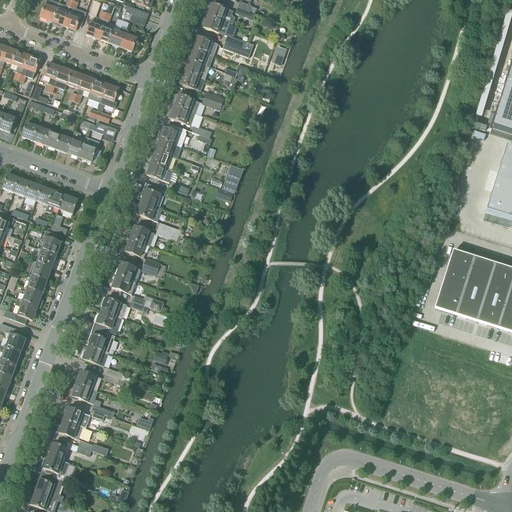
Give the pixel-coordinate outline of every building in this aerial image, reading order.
[(153,0),(136,0),(135,5),(139,7),(144,9),(150,11),(150,9),(152,9),(153,5),(152,4),(153,0)] [(56,11),(58,5),(47,1),(44,7),(40,20),(52,24),(56,11)] [(58,27),(64,29),(73,3),(68,1),(65,8),(58,5),(56,11),(52,24),(52,27),(57,28),(58,27)] [(73,3),(64,29),(67,30),(68,32),(72,34),(74,32),(75,33),(77,28),(80,29),(86,15),(75,11),(78,4),(73,3)] [(88,17),(95,19),(100,5),(93,3),(88,17)] [(118,17),(121,7),(111,3),(107,14),(118,17)] [(237,9),(237,10),(254,16),(256,10),(239,4),(239,5),(238,9),(237,9)] [(208,13),(207,18),(228,25),(228,26),(231,20),(224,17),(227,11),(211,6),(210,6),(209,6),(207,11),(207,13),(208,13)] [(125,14),(132,17),(146,22),(148,16),(127,8),(125,14)] [(254,16),(237,10),(237,11),(235,15),(235,16),(247,20),(247,19),(252,21),(254,16)] [(85,36),(97,41),(107,15),(101,13),(99,20),(98,20),(96,26),(89,23),(85,36)] [(97,41),(109,45),(114,32),(106,30),(111,17),(107,15),(97,41)] [(146,22),(132,17),(130,23),(144,28),(146,22)] [(205,22),(204,22),(203,22),(201,27),(201,29),(203,29),(202,30),(224,37),(228,25),(207,18),(205,22)] [(109,45),(120,49),(125,36),(127,31),(121,29),(119,34),(114,32),(109,45)] [(125,36),(120,49),(132,54),(137,41),(125,36)] [(225,43),(242,50),(245,44),(227,38),(225,43)] [(192,50),(192,51),(208,56),(213,58),(218,46),(196,39),(192,50)] [(242,50),(225,43),(224,44),(225,44),(223,49),(240,56),(242,50)] [(0,75),(4,64),(11,66),(16,53),(4,49),(0,61),(0,75)] [(203,68),(209,70),(213,58),(208,56),(192,51),(192,52),(193,52),(193,51),(194,52),(192,56),(191,55),(188,62),(203,68)] [(16,53),(11,66),(17,69),(15,74),(16,75),(13,82),(18,84),(21,76),(23,71),(28,58),(16,53)] [(271,65),(280,68),(284,59),(275,55),(271,65)] [(39,62),(28,58),(23,71),(35,75),(39,62)] [(184,74),(183,74),(205,82),(209,70),(203,68),(188,62),(184,74)] [(511,63),(492,129),(511,134),(511,63)] [(45,94),(50,95),(55,82),(60,70),(48,65),(43,78),(50,81),(45,94)] [(67,87),(72,74),(71,74),(71,71),(66,70),(65,71),(60,70),(55,82),(50,95),(55,97),(58,90),(64,93),(67,87)] [(67,87),(78,91),(83,78),(78,76),(78,74),(74,72),(72,74),(67,87)] [(205,82),(183,74),(179,86),(195,92),(200,94),(205,82)] [(83,93),(90,95),(95,83),(94,82),(94,80),(90,78),(88,80),(83,78),(78,91),(76,97),(74,104),(79,106),(83,93)] [(88,101),(100,105),(107,87),(102,85),(101,83),(97,81),(95,83),(90,95),(88,101)] [(27,86),(23,97),(29,100),(34,88),(27,86)] [(100,105),(97,114),(96,117),(95,117),(92,123),(94,124),(95,120),(108,125),(111,119),(101,115),(104,107),(114,111),(117,104),(114,103),(118,91),(117,88),(113,87),(111,88),(107,87),(100,105)] [(41,91),(36,89),(31,101),(37,103),(41,91)] [(204,100),(204,101),(221,107),(224,101),(206,95),(204,100)] [(175,104),(174,109),(195,116),(199,105),(193,103),(194,102),(178,97),(177,97),(176,97),(174,102),(174,104),(175,104)] [(221,107),(204,101),(203,101),(204,101),(202,106),(202,107),(219,113),(221,107)] [(45,109),(43,114),(52,117),(54,112),(45,109)] [(195,116),(174,109),(172,113),(171,113),(170,113),(168,118),(168,120),(169,120),(169,121),(190,128),(195,116)] [(66,122),(69,114),(64,112),(63,115),(62,115),(60,120),(62,121),(57,133),(62,135),(66,122)] [(97,114),(91,112),(87,121),(92,123),(95,117),(96,117),(97,114)] [(70,114),(69,114),(66,122),(72,124),(75,115),(70,113),(70,114)] [(4,116),(0,126),(0,130),(10,135),(15,121),(4,116)] [(90,125),(88,130),(104,136),(104,135),(106,130),(107,128),(97,124),(96,127),(90,125)] [(21,139),(32,143),(38,129),(26,125),(21,139)] [(160,137),(159,141),(180,149),(182,144),(186,132),(170,126),(168,131),(161,129),(158,137),(160,137)] [(32,143),(44,147),(49,133),(38,129),(32,143)] [(199,137),(203,139),(209,141),(211,135),(194,129),(191,135),(199,137)] [(44,147),(55,151),(60,137),(49,133),(44,147)] [(66,155),(77,159),(83,145),(77,144),(80,136),(74,134),(71,141),(66,155)] [(55,151),(66,155),(71,141),(60,137),(55,151)] [(85,140),(83,145),(77,159),(92,165),(99,145),(85,140)] [(159,141),(154,153),(170,159),(176,161),(180,149),(159,141)] [(511,150),(506,148),(485,214),(511,222),(511,150)] [(207,158),(213,160),(216,152),(209,150),(207,158)] [(154,153),(150,165),(166,171),(166,170),(170,159),(154,153)] [(166,171),(150,165),(150,166),(146,177),(161,183),(169,185),(173,173),(166,170),(166,171)] [(225,191),(234,194),(242,173),(233,170),(225,191)] [(2,190),(13,194),(18,180),(7,176),(2,190)] [(13,194),(24,199),(30,185),(18,180),(13,194)] [(24,199),(35,203),(40,189),(30,185),(24,199)] [(142,200),(141,204),(156,209),(160,197),(156,196),(158,190),(145,185),(140,199),(142,200)] [(173,186),(170,192),(182,196),(184,191),(184,190),(173,186)] [(35,203),(47,207),(53,193),(40,189),(35,203)] [(54,210),(59,212),(64,197),(53,193),(47,207),(45,213),(52,216),(54,210)] [(64,197),(59,212),(73,217),(78,202),(64,197)] [(156,209),(141,204),(139,208),(137,207),(134,216),(151,222),(154,215),(159,217),(161,212),(156,210),(156,209)] [(19,214),(17,219),(27,222),(28,217),(19,214)] [(0,235),(5,237),(7,230),(9,226),(9,225),(12,226),(14,221),(2,217),(0,221),(0,235)] [(159,225),(157,231),(178,238),(180,233),(159,225)] [(51,231),(65,236),(67,231),(53,226),(51,231)] [(129,241),(144,247),(149,249),(154,236),(134,229),(132,233),(129,232),(126,240),(129,241)] [(178,238),(157,231),(155,237),(176,244),(178,238)] [(41,252),(56,257),(58,250),(59,250),(61,245),(55,243),(57,238),(58,237),(46,233),(43,239),(46,240),(41,252)] [(0,235),(0,247),(1,248),(3,242),(13,246),(13,245),(20,247),(22,243),(15,240),(10,238),(5,237),(0,235)] [(144,247),(129,241),(125,254),(140,259),(144,247)] [(41,252),(36,265),(51,271),(51,270),(53,263),(54,263),(56,258),(55,258),(56,257),(41,252)] [(438,299),(435,311),(456,318),(477,324),(487,328),(498,331),(511,335),(511,272),(505,270),(495,267),(494,267),(484,263),(474,260),(458,255),(453,253),(449,265),(446,276),(444,280),(442,288),(438,299)] [(165,268),(146,261),(144,267),(165,275),(167,269),(165,269),(165,268)] [(31,279),(46,284),(47,284),(46,283),(49,276),(51,271),(36,265),(31,263),(26,277),(31,279)] [(120,265),(116,278),(136,285),(140,272),(139,272),(120,265)] [(165,275),(144,267),(142,273),(161,280),(162,278),(163,278),(165,275)] [(0,279),(7,281),(9,277),(2,274),(0,273),(0,279)] [(136,285),(116,278),(111,290),(130,297),(131,297),(136,285)] [(31,279),(26,292),(42,297),(41,296),(44,289),(45,289),(46,284),(31,279)] [(26,292),(22,304),(22,305),(37,310),(40,311),(43,303),(40,302),(42,297),(26,292)] [(133,298),(131,304),(144,308),(146,303),(133,298)] [(102,309),(101,313),(122,320),(126,308),(120,306),(103,300),(100,308),(102,309)] [(152,301),(149,310),(160,314),(163,305),(152,301)] [(13,322),(25,327),(25,326),(24,326),(26,321),(32,323),(32,322),(35,315),(37,310),(22,305),(22,304),(16,302),(14,307),(20,309),(17,317),(15,316),(13,322)] [(144,308),(131,304),(129,309),(142,314),(144,308)] [(5,312),(5,313),(3,318),(13,322),(15,316),(5,312)] [(97,316),(92,330),(105,335),(106,333),(116,337),(122,320),(101,313),(99,317),(97,316)] [(0,332),(7,335),(9,336),(11,330),(0,326),(0,327),(0,326),(0,332)] [(8,341),(5,349),(21,355),(21,354),(20,354),(23,347),(25,341),(23,341),(25,335),(11,330),(9,336),(7,335),(6,340),(8,341)] [(115,339),(105,335),(92,330),(87,344),(89,345),(87,349),(108,357),(115,339)] [(5,349),(1,362),(16,368),(16,367),(18,360),(19,360),(21,355),(5,349)] [(108,357),(87,349),(86,353),(84,352),(81,361),(104,369),(108,357)] [(157,372),(159,365),(166,367),(169,356),(156,353),(151,370),(157,372)] [(1,362),(0,364),(0,376),(11,380),(13,373),(14,373),(16,368),(1,362)] [(107,370),(104,376),(119,381),(120,382),(123,376),(107,370)] [(81,374),(76,386),(96,393),(101,381),(81,374)] [(0,376),(0,391),(6,393),(7,393),(6,393),(9,386),(11,380),(0,376)] [(104,376),(102,381),(116,386),(116,385),(118,386),(119,381),(104,376)] [(91,412),(104,417),(112,420),(114,414),(99,409),(101,404),(95,402),(98,394),(96,393),(76,386),(72,399),(93,406),(93,407),(91,412)] [(68,410),(63,422),(78,428),(80,421),(85,423),(87,417),(68,410)] [(91,412),(89,418),(102,422),(104,417),(91,412)] [(83,429),(78,428),(63,422),(58,435),(78,442),(83,429)] [(80,443),(78,448),(91,453),(93,447),(80,443)] [(49,454),(48,458),(63,463),(68,451),(51,445),(47,453),(49,454)] [(91,453),(78,448),(76,454),(89,459),(91,453)] [(45,461),(39,475),(62,483),(68,465),(63,463),(48,458),(46,462),(45,461)] [(62,483),(39,475),(34,489),(36,490),(35,494),(50,500),(56,502),(62,484),(62,483)] [(45,511),(50,500),(35,494),(33,498),(31,497),(28,506),(44,511),(45,511)]
